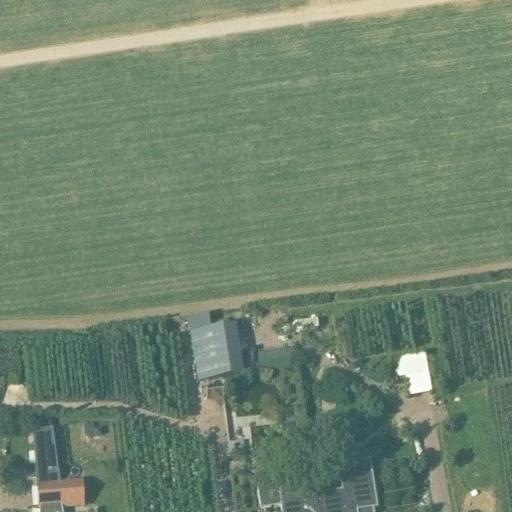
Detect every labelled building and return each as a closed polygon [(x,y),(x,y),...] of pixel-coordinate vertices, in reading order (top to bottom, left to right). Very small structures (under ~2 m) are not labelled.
[(241,377),(241,376),(234,329),(188,336),(196,384),(241,377)] [(432,393),(425,355),(392,362),(395,381),(405,379),(408,397),(432,393)] [(49,455),(49,441),(39,441),(39,455),(49,455)] [(315,501),(316,511),(364,511),(376,510),(368,461),(337,466),(341,493),(314,497),(315,501)] [(60,511),(60,510),(62,510),(60,484),(59,484),(57,465),(35,467),(37,486),(35,486),(37,511),(40,511),(39,511),(60,511)] [(60,484),(62,510),(83,509),(82,483),(60,484)] [(280,511),(316,511),(315,501),(314,497),(313,489),(278,495),(277,486),(256,489),(260,511),(280,508),(280,511)]
